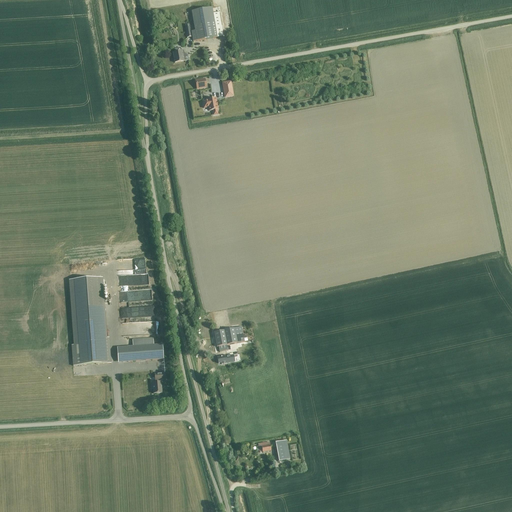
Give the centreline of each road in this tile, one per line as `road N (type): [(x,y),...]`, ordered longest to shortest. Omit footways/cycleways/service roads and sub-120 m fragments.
road 1 (unclassified): [(148,80),(511,16)]
road 2 (tertiary): [(228,511),(176,311)]
road 3 (unclassified): [(0,427),(188,415)]
road 4 (track): [(207,427),(200,349),(166,268)]
road 5 (tertiary): [(148,163),(120,0)]
road 6 (tertiary): [(176,311),(148,163)]
